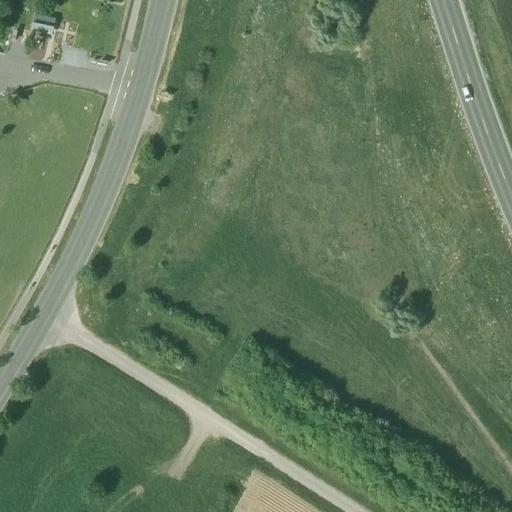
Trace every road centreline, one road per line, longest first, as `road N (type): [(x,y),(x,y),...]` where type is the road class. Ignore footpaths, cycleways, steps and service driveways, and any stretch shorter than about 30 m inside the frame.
road 1 (unclassified): [(162,0),(99,205),(0,390)]
road 2 (track): [(42,316),(352,511)]
road 3 (secondary): [(511,200),(442,0)]
